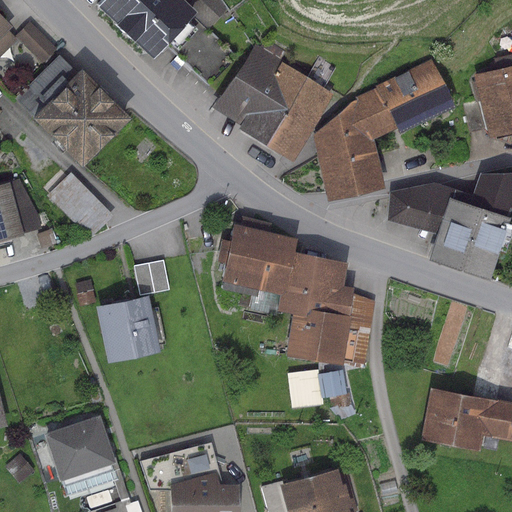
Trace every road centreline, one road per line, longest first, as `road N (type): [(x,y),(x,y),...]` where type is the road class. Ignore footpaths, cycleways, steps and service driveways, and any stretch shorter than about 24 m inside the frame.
road 1 (tertiary): [(511,303),(301,222),(225,172)]
road 2 (track): [(411,511),(379,388),(386,259)]
road 3 (residential): [(0,275),(188,203),(225,172)]
road 4 (tertiary): [(225,172),(50,0)]
